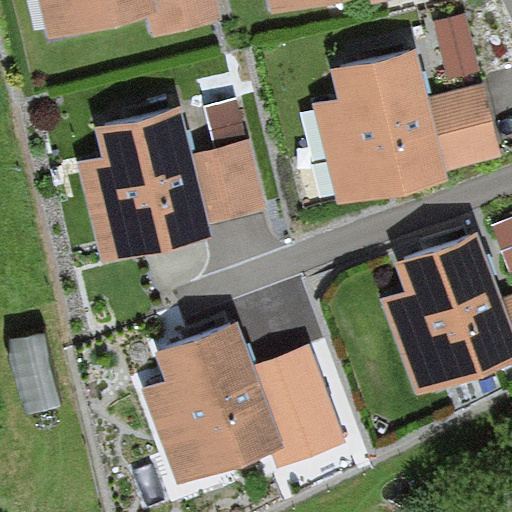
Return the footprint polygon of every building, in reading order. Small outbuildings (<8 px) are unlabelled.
[(41,0),(49,34),(150,11),(154,27),(222,12),(219,0),(41,0)] [(474,16),(442,23),(454,82),(486,75),(474,16)] [(427,93),(414,44),(334,66),(340,91),(311,99),(339,203),(445,174),(442,164),(506,146),(487,77),(427,93)] [(188,136),(180,109),(98,132),(105,157),(76,166),(102,258),(212,227),(210,220),(269,204),(250,136),(192,152),(188,136)] [(511,291),(504,294),(481,231),(402,260),(413,291),(385,302),(417,389),(511,354),(511,291)] [(254,363),(238,321),(161,350),(170,374),(141,385),(176,481),(284,441),(290,457),(347,436),(312,341),(254,363)] [(511,477),(500,482),(511,511),(511,477)]
